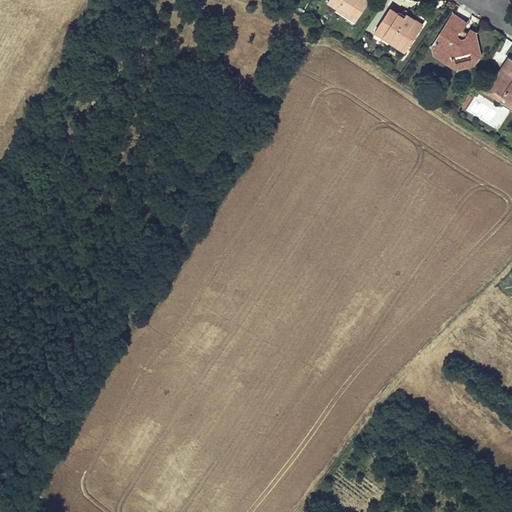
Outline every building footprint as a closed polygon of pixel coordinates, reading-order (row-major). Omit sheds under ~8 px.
[(328,0),(328,1),(338,7),(339,5),(358,18),(368,2),(365,0),(328,0)] [(358,18),(339,5),(338,7),(336,9),(355,22),(358,18)] [(398,13),(390,8),(377,29),(406,48),(422,24),(406,14),(405,15),(404,17),(398,13)] [(467,23),(453,14),(445,26),(447,27),(443,33),(441,32),(435,41),(442,45),(438,52),(445,56),(446,62),(452,65),(455,60),(472,56),(477,60),(480,54),(475,32),(470,29),(464,37),(462,38),(458,36),(458,33),(460,30),(463,29),(467,23)] [(377,29),(374,33),(404,52),(406,48),(377,29)] [(442,45),(435,41),(432,46),(434,54),(446,62),(445,56),(438,52),(442,45)] [(455,60),(452,65),(457,68),(473,65),(477,60),(472,56),(455,60)] [(511,58),(509,57),(492,82),(494,83),(498,86),(495,90),(507,98),(505,101),(511,105),(511,58)] [(498,86),(494,83),(488,91),(503,102),(503,103),(511,109),(511,108),(511,105),(505,101),(507,98),(495,90),(498,86)] [(472,96),(468,93),(461,104),(465,107),(472,96)]
